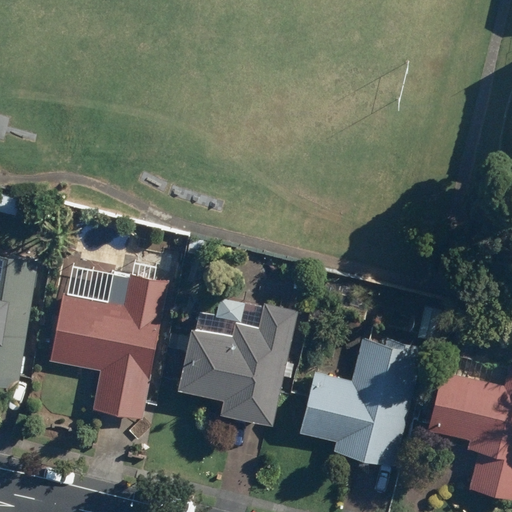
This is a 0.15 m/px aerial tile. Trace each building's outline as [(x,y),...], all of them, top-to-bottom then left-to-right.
[(0,378),(25,382),(45,254),(0,246),(0,378)] [(149,414),(171,275),(93,263),(89,288),(58,283),(50,334),(63,336),(59,357),(104,364),(98,406),(149,414)] [(283,414),(303,305),(250,295),(248,309),(202,301),(187,379),(232,387),(229,404),(283,414)] [(446,304),(424,300),(419,329),(441,333),(446,304)] [(484,321),(457,317),(453,352),(480,355),(484,321)] [(401,461),(426,342),(365,329),(355,374),(321,367),(308,428),(342,435),(339,448),(401,461)] [(511,372),(510,380),(479,373),(477,380),(446,373),(435,425),(474,434),(472,444),(483,446),(475,482),(511,489),(511,372)]
